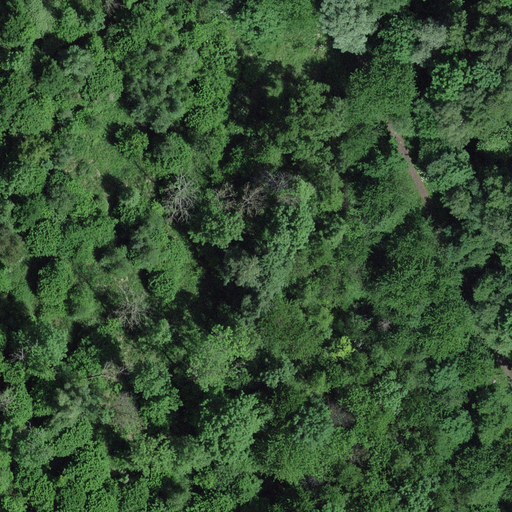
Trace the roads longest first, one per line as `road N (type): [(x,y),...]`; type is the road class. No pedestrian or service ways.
road 1 (track): [(511,396),(473,291),(335,0)]
road 2 (track): [(195,0),(129,8),(94,22),(29,80),(0,137)]
